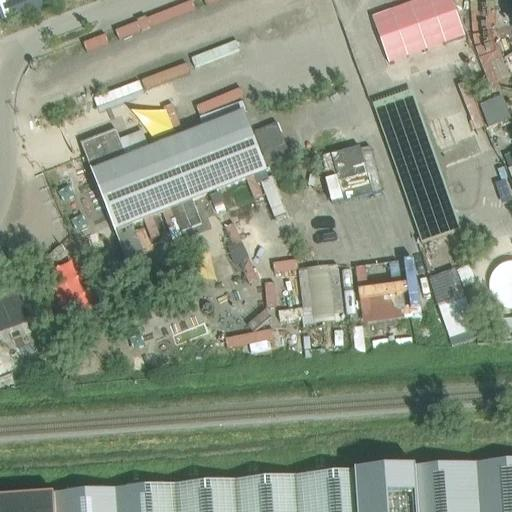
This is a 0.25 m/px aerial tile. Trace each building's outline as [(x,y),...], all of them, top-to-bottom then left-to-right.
[(0,0),(0,16),(3,24),(65,0),(0,0)] [(450,0),(413,0),(382,10),(395,52),(461,31),(450,0)] [(502,98),(481,107),(489,128),(511,120),(502,98)] [(151,114),(155,133),(186,126),(183,108),(151,114)] [(255,178),(266,174),(264,170),(251,136),(243,116),(128,161),(117,132),(81,146),(115,233),(143,222),(151,242),(160,238),(152,218),(162,214),(169,232),(178,228),(171,211),(209,196),(217,215),(226,212),(218,193),(246,182),(254,202),(263,198),(255,178)] [(277,126),(251,136),(264,170),(290,160),(277,126)] [(143,154),(157,150),(151,132),(137,137),(143,154)] [(511,511),(511,463),(56,496),(57,511),(511,511)] [(0,511),(57,511),(56,496),(56,493),(0,496),(0,511)]
